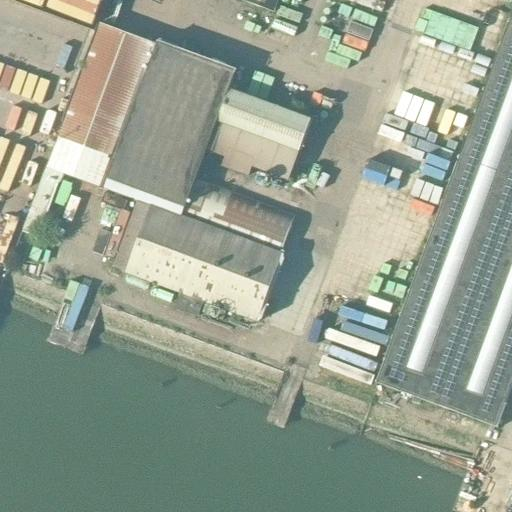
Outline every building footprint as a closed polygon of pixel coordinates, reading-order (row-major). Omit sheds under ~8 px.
[(12,0),(95,26),(103,0),(12,0)] [(238,0),(274,13),(278,0),(238,0)] [(511,10),(375,384),(498,429),(511,391),(511,10)] [(461,46),(457,57),(468,60),(479,27),(433,12),(426,34),(461,46)] [(181,217),(187,202),(190,203),(194,192),(191,191),(201,164),(204,166),(208,155),(205,153),(206,149),(225,157),(222,166),(248,176),(252,166),(289,180),(304,140),(306,140),(314,121),(229,89),(236,70),(160,42),(158,46),(102,25),(49,167),(47,167),(22,232),(37,238),(61,173),(152,206),(151,207),(138,202),(113,268),(181,294),(175,309),(198,318),(203,302),(258,322),(283,255),(181,217)] [(283,254),(297,216),(200,180),(186,218),(283,254)]
